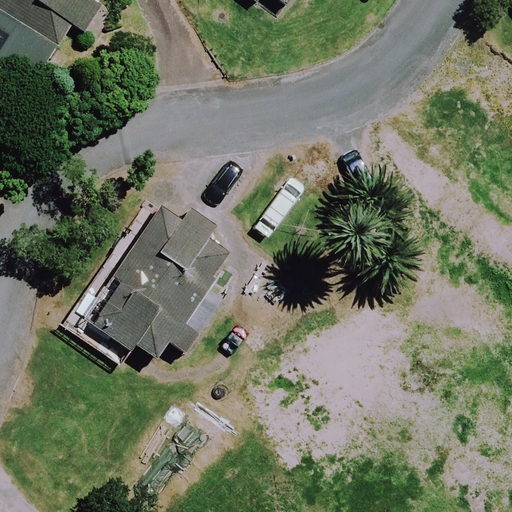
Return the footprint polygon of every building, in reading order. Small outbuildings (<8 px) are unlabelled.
[(0,0),(0,92),(23,106),(87,0),(0,0)] [(259,0),(284,17),(295,0),(259,0)] [(482,114),(452,94),(412,157),(500,214),(511,195),(511,115),(490,102),(482,114)] [(231,241),(150,196),(70,336),(151,382),(231,241)] [(416,385),(356,301),(242,383),(302,466),(416,385)] [(511,511),(511,406),(440,399),(428,511),(511,511)]
